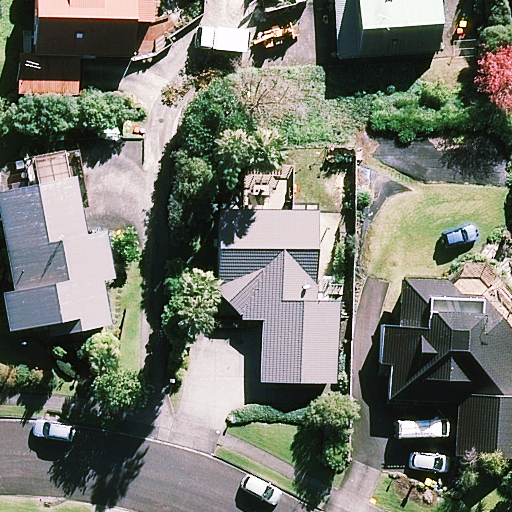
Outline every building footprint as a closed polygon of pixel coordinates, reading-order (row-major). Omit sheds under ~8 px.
[(153,0),(35,0),(33,59),(20,58),(19,98),(77,101),(78,59),(131,61),(133,25),(152,26),(153,0)] [(436,31),(433,0),(334,0),(338,60),(358,59),(356,36),(436,31)] [(84,246),(76,187),(0,198),(0,225),(11,298),(3,299),(9,335),(67,326),(68,335),(109,329),(102,282),(111,280),(106,243),(84,246)] [(310,308),(315,219),(217,214),(212,311),(264,314),(261,384),(334,388),(338,309),(310,308)] [(511,297),(435,297),(435,287),(382,287),(381,366),(389,366),(389,404),(458,404),(458,460),(511,460),(511,297)]
